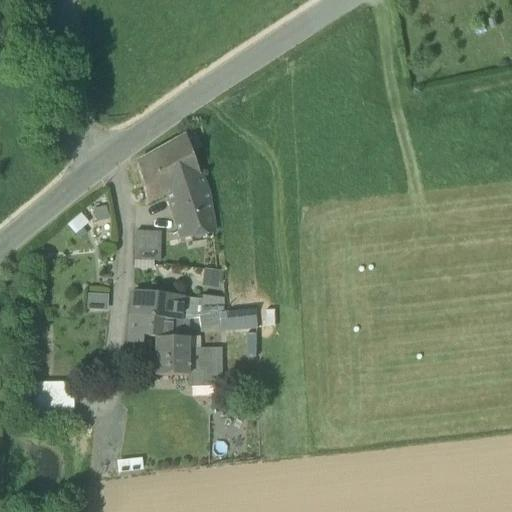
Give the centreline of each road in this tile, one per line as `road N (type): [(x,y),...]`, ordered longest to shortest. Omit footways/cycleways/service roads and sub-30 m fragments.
road 1 (residential): [(102,160),(123,193),(126,243),(95,468)]
road 2 (unclassified): [(102,160),(351,0)]
road 3 (unclassified): [(69,0),(79,116),(102,160)]
road 4 (unclassified): [(0,249),(102,160)]
